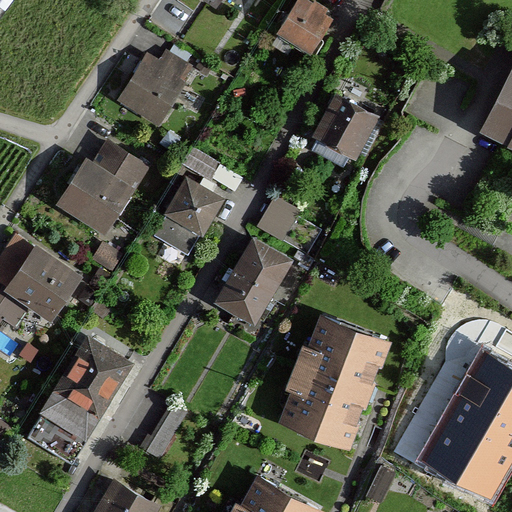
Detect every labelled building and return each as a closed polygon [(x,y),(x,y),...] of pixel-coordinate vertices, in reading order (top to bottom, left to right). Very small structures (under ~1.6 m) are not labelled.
[(334,15),(307,0),(299,0),(280,34),(312,52),(334,15)] [(147,52),(121,99),(162,121),(193,64),(165,49),(160,59),(147,52)] [(511,68),(481,127),(511,143),(511,68)] [(355,156),(378,114),(337,91),(313,132),(355,156)] [(152,167),(109,140),(95,162),(87,157),(57,204),(107,236),(152,167)] [(202,233),(223,199),(188,178),(167,212),(202,233)] [(321,232),(296,217),(283,239),(308,254),(321,232)] [(255,318),(291,256),(253,235),(217,297),(255,318)] [(47,318),(80,275),(38,243),(5,286),(47,318)] [(349,447),(390,339),(321,313),(281,422),(349,447)] [(85,437),(133,361),(87,333),(40,409),(85,437)] [(511,453),(511,371),(482,355),(422,459),(488,496),(511,453)] [(159,461),(188,412),(174,403),(144,452),(159,461)] [(322,511),(324,509),(259,473),(237,511),(322,511)] [(155,511),(161,503),(116,476),(94,511),(155,511)]
